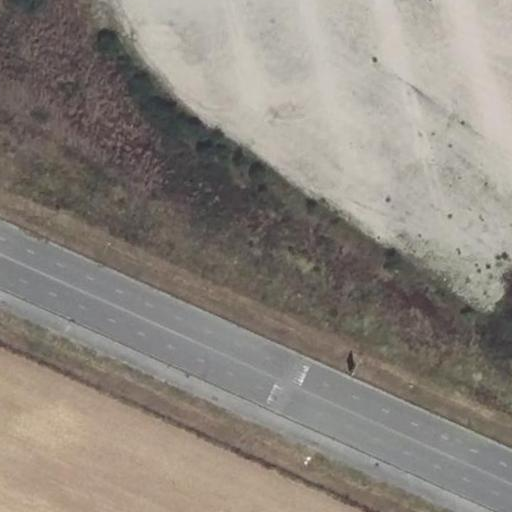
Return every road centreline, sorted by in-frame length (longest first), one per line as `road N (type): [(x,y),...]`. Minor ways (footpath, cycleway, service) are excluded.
road 1 (tertiary): [(511,482),(0,248)]
road 2 (unknown): [(442,0),(489,221),(398,203)]
road 3 (unknown): [(355,0),(398,203)]
road 4 (unknown): [(138,0),(169,77),(221,129),(256,145)]
road 5 (unknown): [(291,0),(329,179)]
road 6 (unknown): [(218,0),(256,145)]
